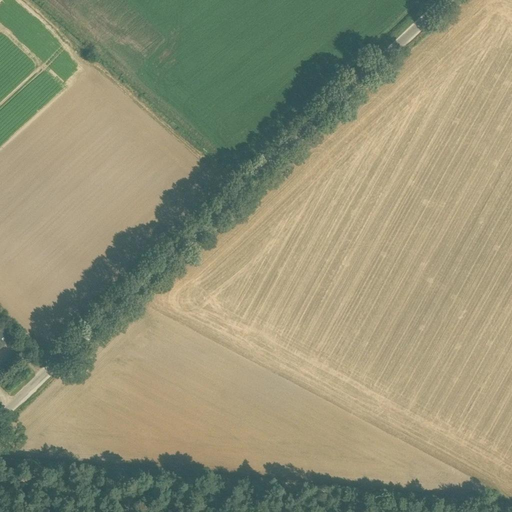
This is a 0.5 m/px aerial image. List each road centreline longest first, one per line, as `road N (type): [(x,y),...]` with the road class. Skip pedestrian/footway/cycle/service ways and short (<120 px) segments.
road 1 (unclassified): [(0,419),(445,0)]
road 2 (track): [(511,505),(0,462)]
